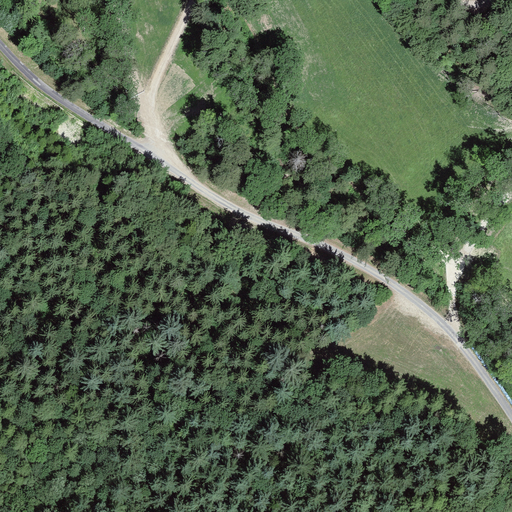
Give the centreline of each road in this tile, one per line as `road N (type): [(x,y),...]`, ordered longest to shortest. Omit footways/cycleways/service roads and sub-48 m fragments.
road 1 (unclassified): [(0,44),(31,77),(209,196),(379,273),(452,334),(511,417)]
road 2 (track): [(143,151),(174,35),(200,0)]
